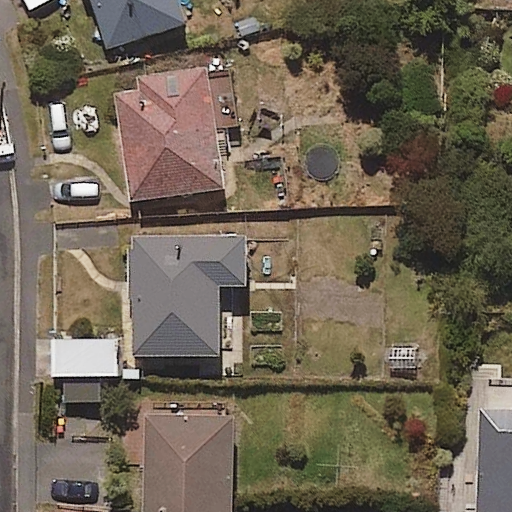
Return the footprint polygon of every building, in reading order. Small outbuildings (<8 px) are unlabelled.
[(98,0),(114,46),(194,19),(187,0),(98,0)] [(151,73),(152,85),(123,88),(136,197),(232,186),(225,125),(244,123),(239,78),(223,80),(221,65),(151,73)] [(226,283),(256,281),(252,225),(133,232),(141,355),(230,349),(226,283)] [(124,373),(124,337),(60,337),(60,373),(124,373)] [(511,511),(511,379),(479,379),(476,511),(511,511)] [(240,511),(242,415),(150,414),(148,511),(240,511)]
